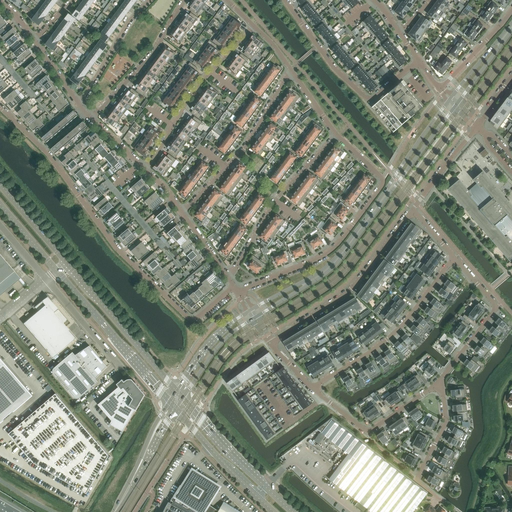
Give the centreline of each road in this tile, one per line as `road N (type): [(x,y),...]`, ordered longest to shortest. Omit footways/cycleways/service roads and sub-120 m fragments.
road 1 (residential): [(234,286),(189,318),(117,250),(47,154),(0,107)]
road 2 (tertiary): [(254,317),(334,265),(456,104)]
road 3 (tertiary): [(449,98),(330,264),(250,310)]
road 4 (secondary): [(176,391),(0,185)]
road 5 (secondary): [(0,204),(169,401)]
road 6 (residential): [(237,291),(329,251),(380,188),(380,176),(336,135)]
road 7 (residential): [(270,342),(349,290),(412,209)]
road 8 (residential): [(312,388),(387,339),(454,258)]
road 9 (residential): [(418,60),(366,98),(283,0)]
road 10 (residential): [(253,26),(199,84),(145,170)]
road 11 (residential): [(181,213),(243,150),(292,72)]
road 12 (residential): [(336,135),(277,197),(228,278)]
road 13 (secondary): [(292,511),(182,398)]
road 14 (residential): [(454,258),(494,308),(440,382)]
road 15 (residential): [(90,119),(150,56),(185,0)]
road 16 (secondary): [(175,408),(272,511)]
road 17 (residential): [(440,382),(446,422),(415,480),(443,501)]
road 18 (residential): [(149,0),(76,101)]
